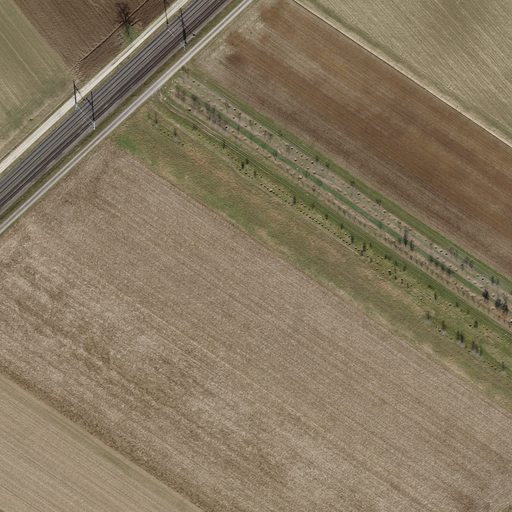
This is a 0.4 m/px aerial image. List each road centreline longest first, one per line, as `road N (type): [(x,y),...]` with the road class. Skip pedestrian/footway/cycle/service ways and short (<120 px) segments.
road 1 (track): [(247,0),(0,231)]
road 2 (track): [(0,169),(183,0)]
